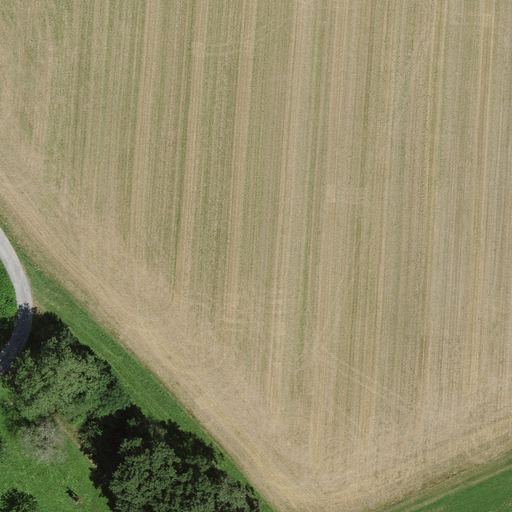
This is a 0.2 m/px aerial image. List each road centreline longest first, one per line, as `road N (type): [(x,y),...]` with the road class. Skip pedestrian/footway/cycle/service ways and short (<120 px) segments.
road 1 (track): [(11,348),(37,370),(139,511)]
road 2 (track): [(511,457),(382,511)]
road 3 (track): [(0,243),(25,302),(20,335),(0,363)]
